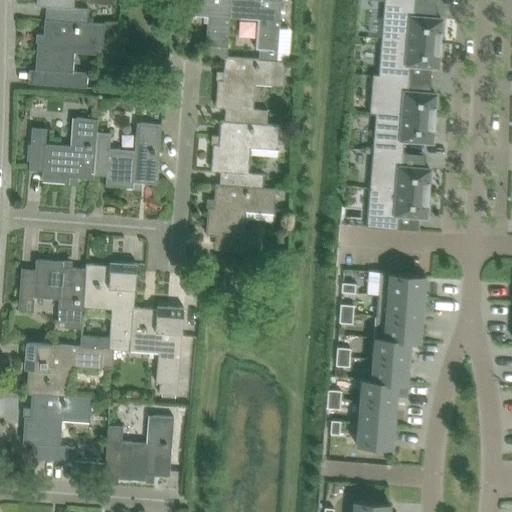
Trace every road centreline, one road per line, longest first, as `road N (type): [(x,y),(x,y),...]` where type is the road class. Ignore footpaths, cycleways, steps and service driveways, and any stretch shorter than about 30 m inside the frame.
road 1 (residential): [(0,223),(166,222),(175,200),(183,74)]
road 2 (residential): [(491,0),(481,222)]
road 3 (residential): [(471,325),(442,394),(431,511)]
road 4 (residential): [(159,498),(0,484)]
road 5 (residential): [(494,480),(488,388),(471,325)]
